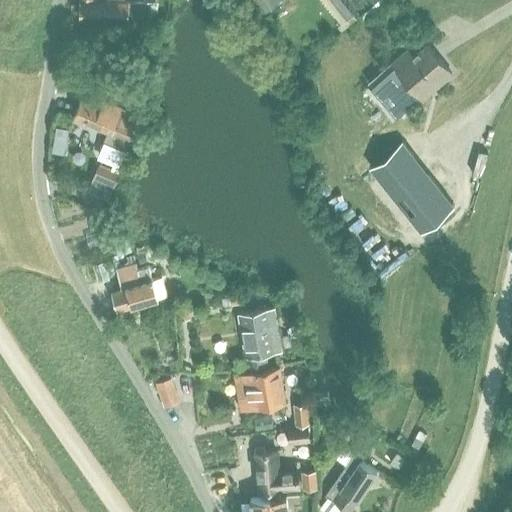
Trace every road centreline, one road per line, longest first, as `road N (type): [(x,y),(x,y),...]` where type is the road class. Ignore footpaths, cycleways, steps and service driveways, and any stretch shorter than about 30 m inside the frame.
road 1 (residential): [(211,511),(72,277),(45,214),(38,158),(61,0)]
road 2 (tertiary): [(453,500),(478,444),(511,282)]
road 3 (tertiary): [(0,331),(121,511)]
